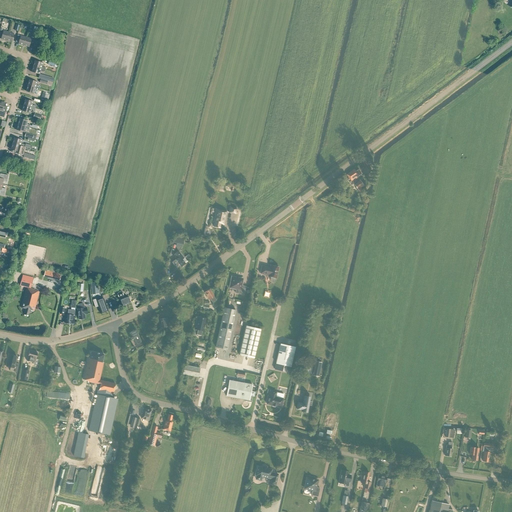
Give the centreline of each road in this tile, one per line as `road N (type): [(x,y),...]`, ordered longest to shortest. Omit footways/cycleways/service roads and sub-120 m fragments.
road 1 (tertiary): [(111,325),(176,292),(511,42)]
road 2 (tertiary): [(511,482),(320,447),(146,399),(123,378),(111,325)]
